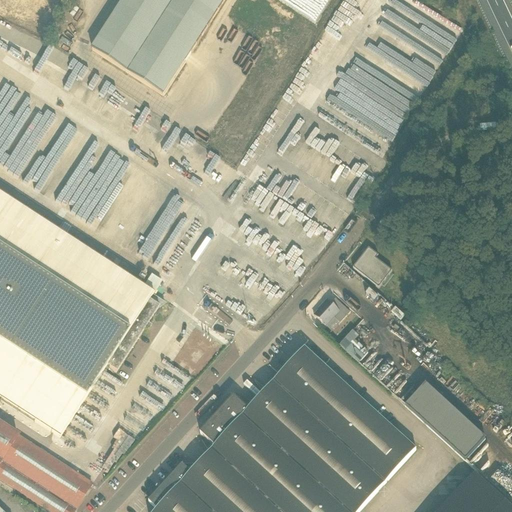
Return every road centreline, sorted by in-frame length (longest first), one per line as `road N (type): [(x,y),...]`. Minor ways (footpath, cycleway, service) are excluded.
road 1 (unclassified): [(106,511),(321,277),(410,161),(456,139),(501,136)]
road 2 (unknown): [(414,511),(441,483),(445,466),(428,431),(286,315)]
